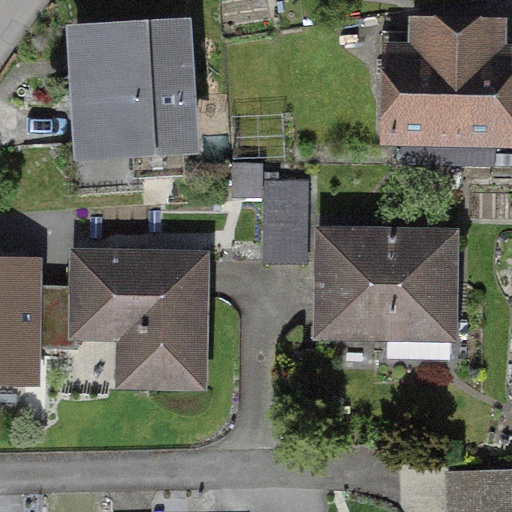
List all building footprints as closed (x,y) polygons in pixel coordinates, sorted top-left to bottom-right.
[(138,190),(136,155),(186,152),(178,27),(73,33),(80,155),(65,156),(67,194),(138,190)] [(378,77),(386,77),(385,138),(502,140),(504,59),(492,58),(492,28),(416,27),(416,35),(379,34),(378,77)] [(302,264),(303,186),(263,185),(262,264),(302,264)] [(318,236),(317,336),(387,337),(387,319),(447,319),(448,238),(384,237),(384,245),(374,245),(374,237),(318,236)] [(147,260),(74,259),(72,336),(142,337),(141,386),(196,386),(198,261),(162,261),(162,270),(147,270),(147,260)] [(25,265),(0,265),(0,383),(26,383),(25,265)] [(508,511),(507,475),(447,476),(448,511),(508,511)]
